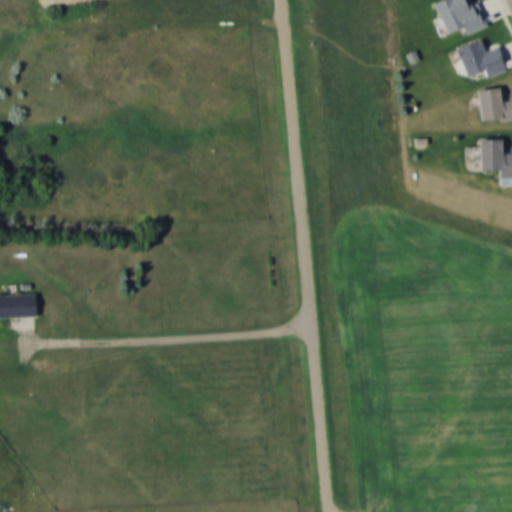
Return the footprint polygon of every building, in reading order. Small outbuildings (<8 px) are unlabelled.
[(433,0),(438,13),(431,15),(438,34),(460,26),(463,34),(485,26),(475,0),(433,0)] [(497,42),(485,45),(483,37),(450,46),(458,74),(481,67),(484,76),(505,70),(497,42)] [(511,95),(501,98),(499,85),(474,89),(479,123),(511,117),(511,95)] [(511,183),(511,149),(501,149),(501,137),(477,137),(477,172),(499,172),(499,183),(511,183)] [(0,316),(35,316),(34,292),(0,292),(0,316)]
